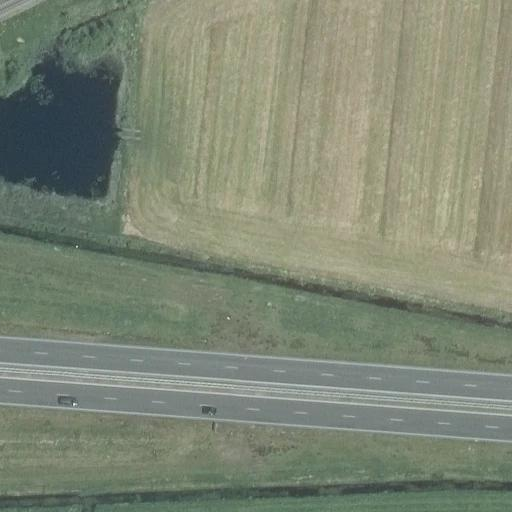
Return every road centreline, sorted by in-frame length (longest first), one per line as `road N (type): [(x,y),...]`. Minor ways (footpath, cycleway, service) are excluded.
road 1 (trunk): [(0,390),(511,428)]
road 2 (trunk): [(511,388),(0,351)]
